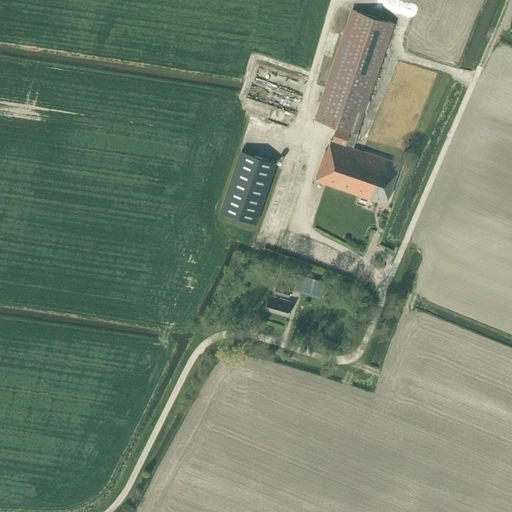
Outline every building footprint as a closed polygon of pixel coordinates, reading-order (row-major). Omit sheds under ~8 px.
[(316,119),(339,127),(339,128),(336,127),(331,141),(330,141),(325,156),(323,155),(315,180),(374,200),(374,198),(387,203),(400,163),(353,148),(359,133),(356,132),(389,32),(393,23),(353,10),(345,32),(316,119)] [(258,77),(272,81),(275,70),(261,66),(258,77)] [(242,151),(221,211),(256,223),(276,163),(242,151)] [(300,275),(295,291),(320,299),(325,283),(300,275)] [(276,286),(274,292),(289,296),(291,290),(276,286)] [(288,301),(273,296),(269,295),(265,309),(288,315),(292,302),(288,301)]
